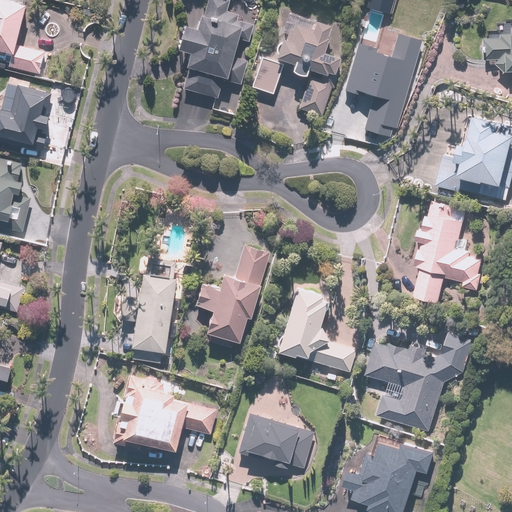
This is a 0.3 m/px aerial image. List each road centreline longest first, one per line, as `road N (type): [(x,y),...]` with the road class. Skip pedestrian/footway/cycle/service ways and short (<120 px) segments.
road 1 (residential): [(104,134),(60,382),(32,471)]
road 2 (residential): [(269,169),(350,167),(371,190),(366,207),(348,221),(329,219),(265,182)]
road 3 (residential): [(136,0),(104,134)]
road 4 (residential): [(265,182),(212,183),(160,161),(144,145)]
road 5 (residential): [(144,145),(220,143),(269,169)]
